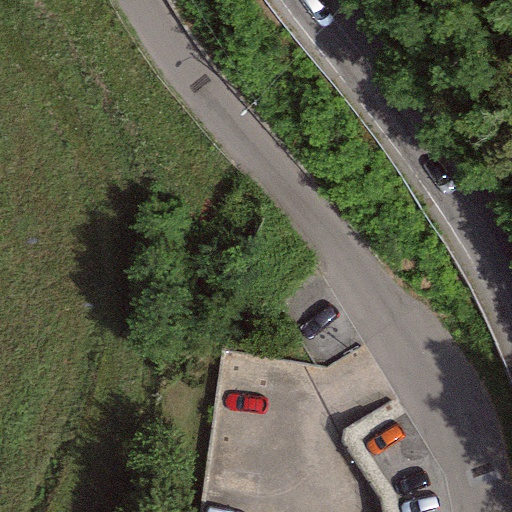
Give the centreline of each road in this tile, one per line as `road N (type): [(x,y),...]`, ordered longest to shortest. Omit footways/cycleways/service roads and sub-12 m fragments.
road 1 (unclassified): [(461,511),(404,392),(120,0)]
road 2 (tertiary): [(312,0),(511,279)]
